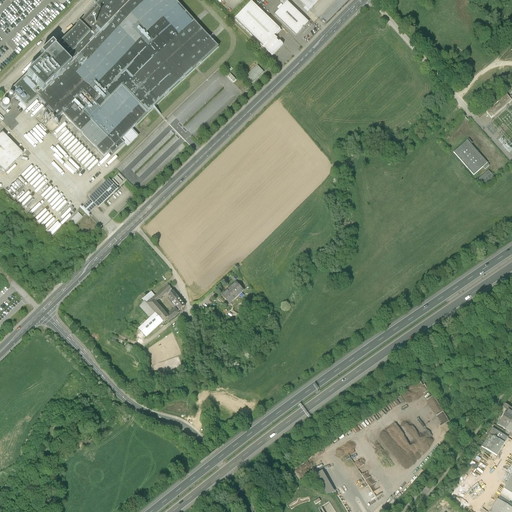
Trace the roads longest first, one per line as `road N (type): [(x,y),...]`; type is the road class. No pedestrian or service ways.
road 1 (secondary): [(40,311),(360,0)]
road 2 (motorway): [(511,247),(294,400),(153,511)]
road 3 (motorway): [(174,511),(303,410),(511,265)]
road 4 (unclassified): [(40,311),(124,399),(194,432),(251,511)]
road 5 (unclassified): [(371,0),(476,119)]
